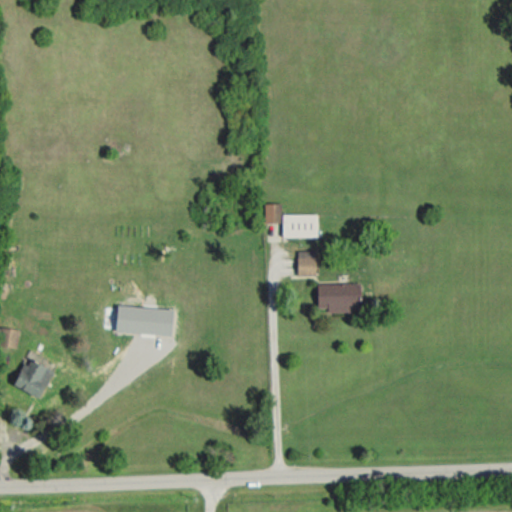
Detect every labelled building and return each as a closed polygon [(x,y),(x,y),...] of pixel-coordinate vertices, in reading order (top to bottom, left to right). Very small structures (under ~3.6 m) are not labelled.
[(280,221),(279,202),(263,203),(263,222),(280,221)] [(316,213),(281,213),(281,236),(316,236),(316,213)] [(296,274),(314,275),(315,250),(296,250),(296,274)] [(359,282),(316,283),(316,307),(327,307),(327,311),(360,310),(359,282)] [(171,334),(172,307),(116,305),(114,331),(171,334)] [(19,329),(0,325),(0,344),(15,347),(19,329)] [(39,397),(53,369),(25,356),(12,384),(39,397)]
